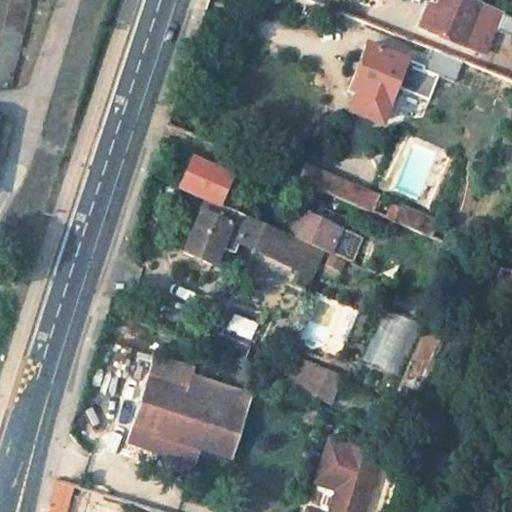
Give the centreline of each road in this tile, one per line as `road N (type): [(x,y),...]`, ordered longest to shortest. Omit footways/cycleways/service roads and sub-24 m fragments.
road 1 (primary): [(9,511),(126,121)]
road 2 (residential): [(126,121),(451,259)]
road 3 (primary): [(126,121),(182,0)]
road 4 (primary): [(152,0),(126,121)]
